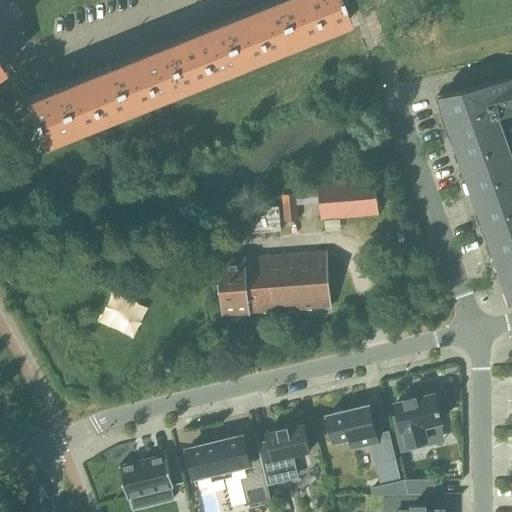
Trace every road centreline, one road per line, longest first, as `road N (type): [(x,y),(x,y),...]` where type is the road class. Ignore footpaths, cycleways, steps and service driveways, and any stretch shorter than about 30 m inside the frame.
road 1 (residential): [(474,329),(116,416),(15,466)]
road 2 (residential): [(396,89),(474,329)]
road 3 (residential): [(0,16),(25,54),(38,56),(183,0)]
road 4 (residential): [(482,511),(474,329)]
